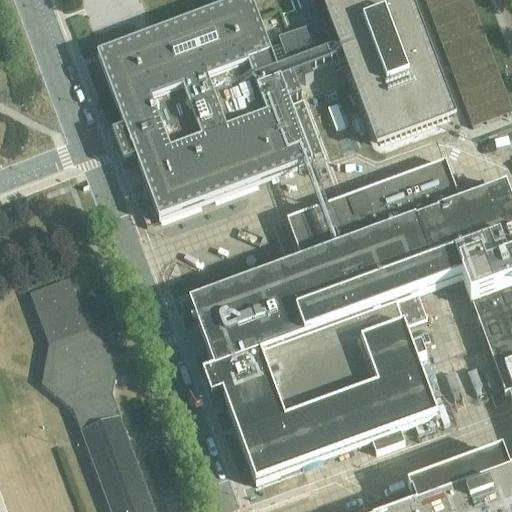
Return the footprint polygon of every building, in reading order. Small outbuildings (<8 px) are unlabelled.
[(341,44),(351,70),(353,74),(352,74),(352,76),(351,77),(351,78),(351,79),(351,81),(352,81),(352,82),(353,83),(354,84),(356,85),(357,86),(368,116),(368,117),(367,118),(367,119),(367,120),(367,122),(367,123),(368,125),(369,126),(371,127),(373,128),(379,145),(447,120),(433,81),(434,80),(434,79),(434,78),(434,77),(434,75),(434,74),(434,73),(433,73),(433,72),(432,71),(430,70),(429,70),(428,69),(417,39),(418,39),(418,37),(419,36),(419,35),(419,34),(419,33),(418,32),(417,31),(417,29),(416,29),(415,28),(413,27),(402,0),(322,0),(323,0),(324,1),(326,2),(337,32),(336,33),(336,34),(336,35),(335,36),(335,37),(336,38),(336,39),(337,41),(338,42),(339,43),(340,43),(341,44)] [(251,4),(98,62),(124,133),(158,120),(150,97),(269,52),(251,4)] [(124,133),(112,137),(124,169),(136,165),(160,226),(326,164),(305,109),(292,114),(290,107),(302,102),(293,79),(281,84),(277,72),(269,52),(150,97),(158,120),(124,133)] [(446,166),(287,225),(303,267),(439,216),(461,208),(446,166)] [(303,267),(190,308),(196,324),(208,356),(215,376),(418,301),(464,284),(464,285),(489,351),(507,401),(511,398),(511,477),(510,478),(502,457),(409,491),(411,495),(416,509),(416,511),(511,511),(511,210),(505,192),(461,208),(439,216),(303,267)] [(69,284),(31,298),(50,348),(88,334),(69,284)] [(215,376),(204,380),(212,403),(223,399),(256,489),(373,447),(377,458),(405,448),(401,437),(438,423),(417,367),(427,364),(422,351),(413,355),(405,332),(426,325),(418,301),(215,376)] [(50,348),(43,388),(74,413),(82,435),(102,487),(110,511),(153,511),(139,473),(119,420),(111,399),(118,360),(88,334),(50,348)] [(72,511),(40,404),(0,415),(0,490),(6,511),(72,511)] [(179,511),(175,498),(164,503),(167,511),(179,511)]
